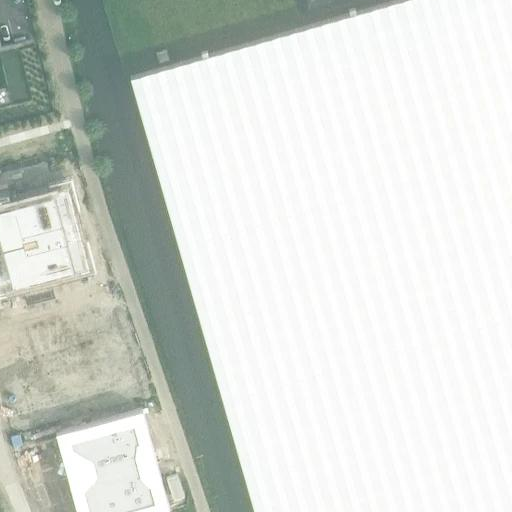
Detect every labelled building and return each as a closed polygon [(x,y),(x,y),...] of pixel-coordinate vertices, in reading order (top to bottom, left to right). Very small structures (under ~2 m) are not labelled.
[(511,511),(511,0),(403,0),(385,5),(131,78),(255,511),(511,511)] [(0,112),(32,104),(17,46),(2,50),(0,43),(0,112)] [(0,203),(0,285),(13,282),(21,280),(22,283),(27,304),(55,296),(49,273),(85,263),(65,186),(11,200),(0,203)] [(39,328),(30,330),(48,406),(110,392),(92,316),(65,322),(59,298),(33,304),(39,328)] [(122,410),(95,417),(97,426),(125,418),(122,410)] [(85,420),(75,423),(77,431),(87,428),(85,420)] [(126,423),(69,438),(75,459),(76,460),(77,461),(79,462),(80,461),(82,461),(86,477),(84,479),(82,481),(81,484),(81,487),(87,511),(118,511),(157,502),(152,482),(151,481),(149,479),(147,478),(145,478),(140,480),(125,425),(126,425),(126,423)]
